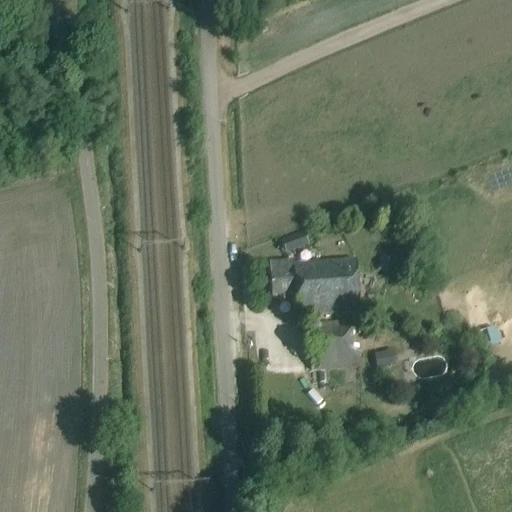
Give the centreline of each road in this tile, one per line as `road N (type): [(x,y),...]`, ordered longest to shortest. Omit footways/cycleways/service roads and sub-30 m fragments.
road 1 (unclassified): [(89,511),(98,404),(92,187),(83,118),(47,0)]
road 2 (unclassified): [(232,511),(206,0)]
